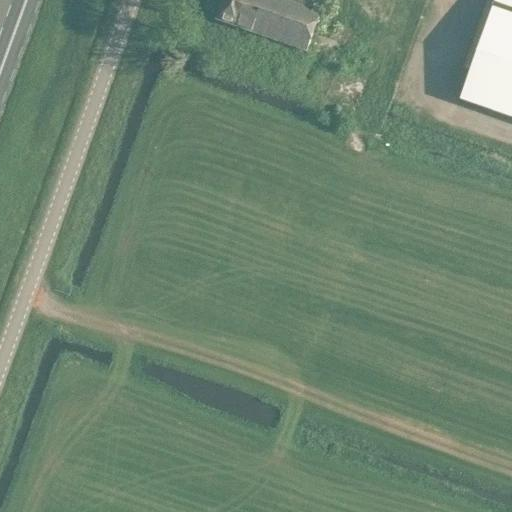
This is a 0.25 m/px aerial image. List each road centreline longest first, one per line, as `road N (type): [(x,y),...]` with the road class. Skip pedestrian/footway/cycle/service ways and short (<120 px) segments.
road 1 (unclassified): [(0,372),(133,0)]
road 2 (track): [(305,394),(26,298)]
road 3 (track): [(353,152),(337,122),(367,4)]
